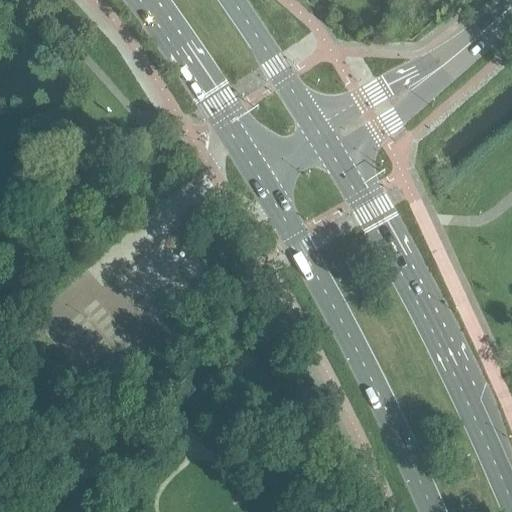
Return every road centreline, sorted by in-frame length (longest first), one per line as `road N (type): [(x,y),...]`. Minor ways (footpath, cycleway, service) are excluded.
road 1 (tertiary): [(511,496),(469,390),(375,209),(329,141)]
road 2 (tertiary): [(261,184),(372,383),(432,511)]
road 3 (tertiary): [(329,141),(511,5)]
road 4 (tertiary): [(150,0),(261,184)]
road 5 (tertiary): [(329,141),(232,0)]
